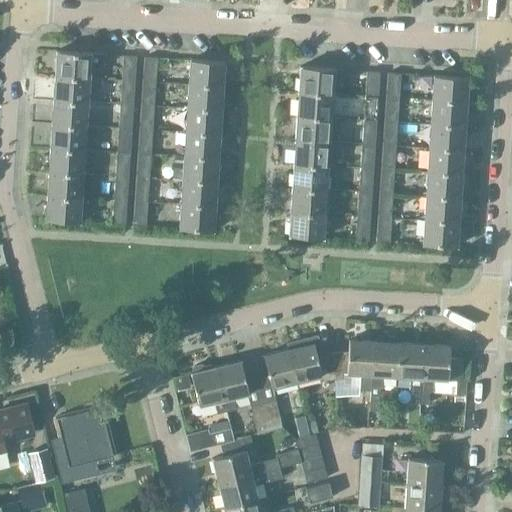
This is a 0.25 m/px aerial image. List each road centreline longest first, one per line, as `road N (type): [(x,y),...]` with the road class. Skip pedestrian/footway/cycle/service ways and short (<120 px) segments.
road 1 (residential): [(21,11),(498,46)]
road 2 (residential): [(51,368),(7,198),(21,11)]
road 3 (residential): [(145,345),(314,302),(494,312)]
road 4 (residential): [(498,46),(507,61),(494,312)]
road 5 (residential): [(484,440),(340,431),(340,497)]
road 6 (residential): [(184,511),(145,345)]
road 7 (residential): [(484,440),(494,312)]
